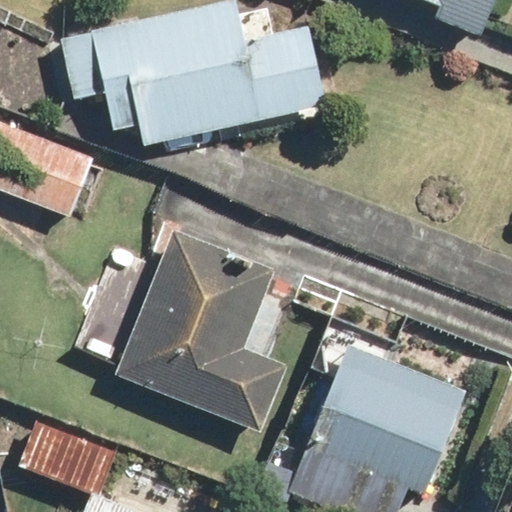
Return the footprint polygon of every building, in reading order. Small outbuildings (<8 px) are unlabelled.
[(429,0),(444,6),(439,20),(490,40),(505,0),(429,0)] [(239,5),(66,39),(78,100),(112,93),(121,135),(146,130),(150,149),(334,112),(318,28),(247,43),(239,5)] [(101,160),(0,120),(0,193),(76,223),(101,160)] [(181,230),(119,374),(267,438),(296,370),(246,348),(279,272),(181,230)] [(353,345),(287,493),(330,511),(400,511),(411,488),(428,495),(480,377),(417,349),(408,370),(353,345)] [(120,452),(40,421),(22,467),(102,498),(120,452)] [(127,511),(97,500),(92,511),(127,511)]
